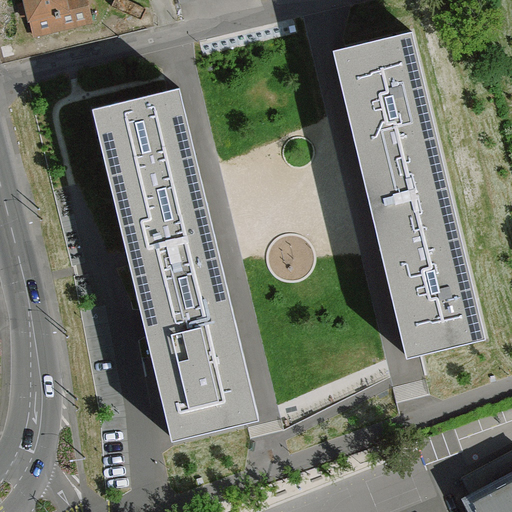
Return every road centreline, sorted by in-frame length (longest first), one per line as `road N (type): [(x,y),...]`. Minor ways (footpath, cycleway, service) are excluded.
road 1 (residential): [(154,511),(511,384)]
road 2 (residential): [(0,73),(314,0)]
road 3 (tertiary): [(21,463),(33,432),(35,353),(0,180)]
